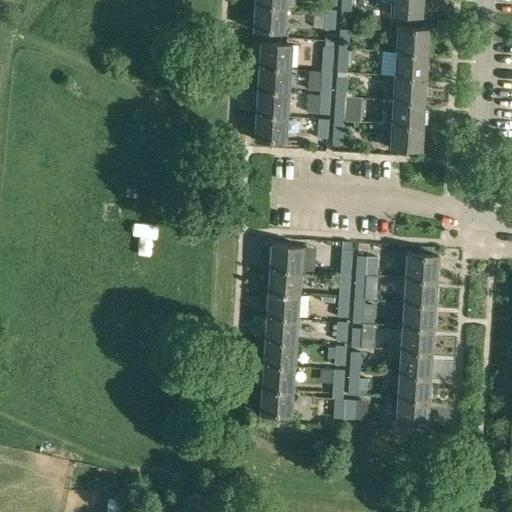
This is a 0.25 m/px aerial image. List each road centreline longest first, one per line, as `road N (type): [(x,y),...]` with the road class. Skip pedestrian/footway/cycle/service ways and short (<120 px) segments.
road 1 (residential): [(485,0),(472,218)]
road 2 (residential): [(472,218),(395,199),(281,192)]
road 3 (track): [(0,409),(134,470),(160,466)]
